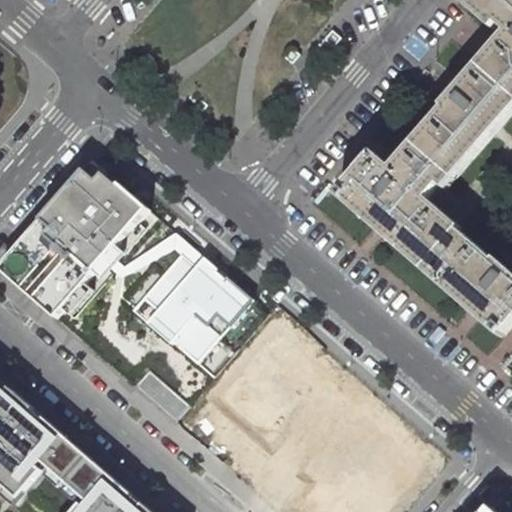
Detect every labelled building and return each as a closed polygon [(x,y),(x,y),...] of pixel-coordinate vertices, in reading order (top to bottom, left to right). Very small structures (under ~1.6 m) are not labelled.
[(511,93),(511,0),(470,0),(507,31),(453,94),(460,94),(511,93)] [(343,193),(508,338),(511,333),(511,273),(431,202),(511,110),(511,93),(460,94),(394,168),(377,153),(343,193)] [(157,215),(98,163),(3,272),(62,324),(157,215)] [(200,247),(143,312),(219,378),(276,313),(200,247)] [(219,378),(331,474),(297,511),(408,511),(454,458),(281,308),(276,313),(219,378)] [(154,511),(78,446),(73,452),(63,443),(68,438),(54,427),(52,429),(47,425),(49,422),(0,378),(0,511),(154,511)] [(97,421),(86,411),(82,415),(94,425),(97,421)] [(78,446),(68,438),(63,443),(73,452),(78,446)]
